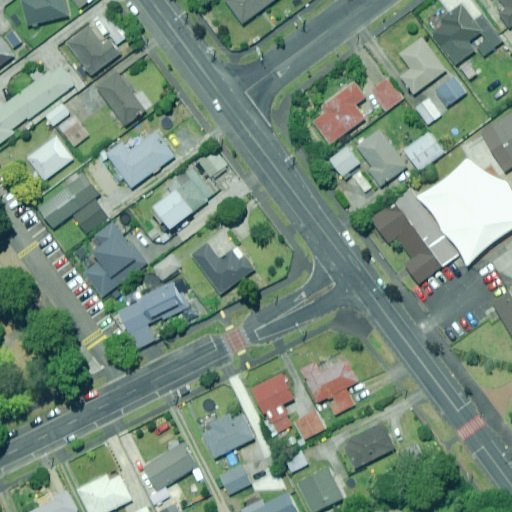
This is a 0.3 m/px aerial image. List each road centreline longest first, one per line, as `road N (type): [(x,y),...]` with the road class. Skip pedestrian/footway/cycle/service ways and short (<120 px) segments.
road 1 (tertiary): [(0,458),(293,309)]
road 2 (tertiary): [(361,282),(511,483)]
road 3 (tertiary): [(227,105),(347,263)]
road 4 (residential): [(227,105),(369,0)]
road 5 (tertiary): [(150,0),(227,105)]
